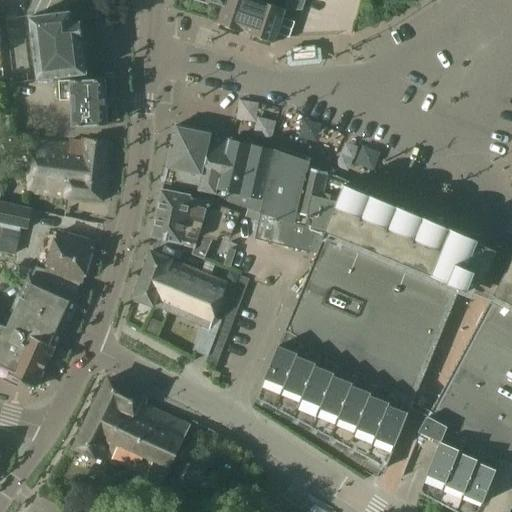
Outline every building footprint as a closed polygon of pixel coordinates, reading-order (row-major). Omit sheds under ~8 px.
[(217,25),(276,44),(278,35),(281,28),(283,20),(286,10),(302,10),(305,0),(287,0),(284,10),(283,10),(253,0),(225,0),(224,4),(224,5),(217,25)] [(31,17),(38,80),(87,74),(81,22),(72,23),(71,12),(31,17)] [(292,31),(295,24),(283,20),(281,28),(292,31)] [(290,39),(292,31),(281,28),(278,35),(290,39)] [(316,48),(292,50),(293,62),(317,60),(316,48)] [(70,100),(71,127),(106,125),(104,79),(59,81),(60,101),(70,100)] [(240,101),(236,119),(253,123),(257,104),(240,101)] [(286,112),(281,131),(314,140),(320,121),(286,112)] [(229,202),(261,214),(255,240),(288,247),(307,168),(308,168),(309,163),(274,151),(230,141),(212,137),(213,133),(177,125),(167,171),(168,172),(170,173),(169,177),(167,177),(165,178),(164,184),(216,195),(229,202)] [(84,181),(104,183),(107,142),(80,139),(80,142),(67,141),(67,144),(32,142),(29,174),(69,179),(69,176),(84,178),(84,181)] [(288,247),(310,253),(312,247),(320,230),(313,228),(316,218),(318,218),(329,174),(329,173),(308,168),(307,168),(288,247)] [(28,193),(102,200),(104,183),(84,181),(84,178),(69,176),(69,179),(29,174),(28,193)] [(319,248),(345,185),(348,182),(329,174),(318,218),(316,218),(313,228),(320,230),(312,247),(319,248)] [(345,185),(319,248),(258,398),(257,398),(257,399),(387,469),(387,468),(387,467),(460,288),(469,291),(475,279),(485,283),(498,251),(479,243),(480,240),(345,185)] [(183,245),(194,248),(198,236),(206,238),(216,205),(208,202),(193,198),(193,197),(162,190),(152,236),(183,243),(183,245)] [(0,252),(15,256),(21,228),(28,230),(32,209),(0,201),(0,252)] [(8,374),(36,387),(77,297),(76,297),(80,281),(83,281),(87,277),(90,268),(88,262),(93,258),(95,249),(93,246),(94,242),(58,232),(47,269),(36,267),(32,277),(30,276),(21,296),(26,298),(11,332),(0,329),(0,364),(10,369),(8,374)] [(227,250),(222,267),(229,269),(234,252),(227,250)] [(154,306),(209,328),(227,283),(171,261),(172,260),(152,252),(133,298),(154,307),(154,306)] [(420,493),(455,511),(509,511),(511,508),(511,261),(483,316),(421,432),(441,441),(420,493)] [(232,293),(243,297),(249,279),(240,276),(232,293)] [(207,354),(219,358),(243,297),(232,293),(207,354)] [(204,363),(216,367),(219,358),(207,354),(204,363)] [(211,378),(218,381),(221,373),(214,371),(211,378)] [(119,463),(163,484),(190,426),(146,405),(147,401),(143,399),(144,396),(108,379),(76,448),(117,467),(119,463)]
